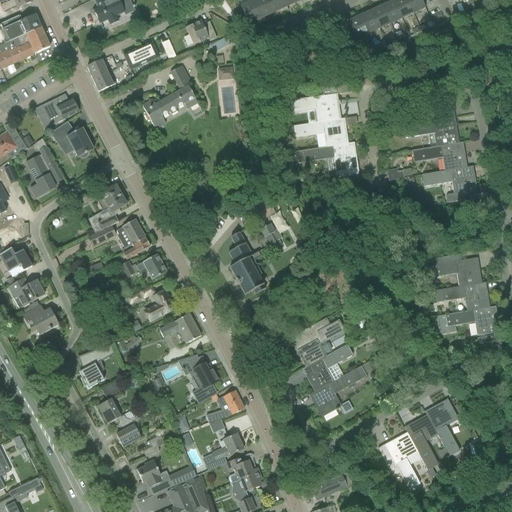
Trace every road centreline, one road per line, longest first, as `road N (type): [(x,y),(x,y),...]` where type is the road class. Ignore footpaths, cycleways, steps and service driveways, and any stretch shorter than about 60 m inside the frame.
road 1 (residential): [(128,511),(59,368),(74,323),(36,230),(50,208),(122,162)]
road 2 (residential): [(293,511),(218,336),(122,162)]
road 3 (residential): [(266,359),(323,455),(455,385),(479,358),(505,347),(511,332)]
road 4 (residential): [(497,224),(483,120),(473,102),(369,98),(374,179)]
